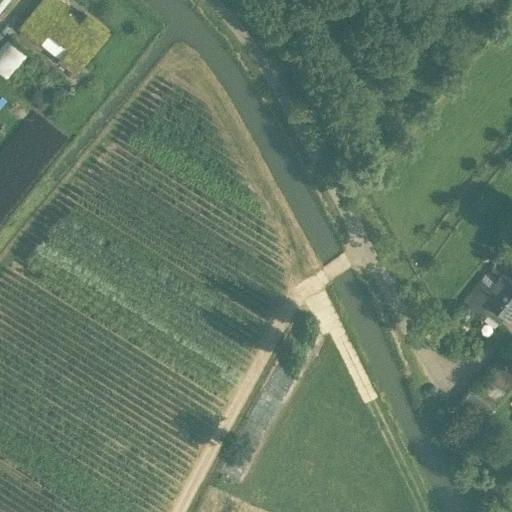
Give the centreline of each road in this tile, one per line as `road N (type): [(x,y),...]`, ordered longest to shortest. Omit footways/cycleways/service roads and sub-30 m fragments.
road 1 (unclassified): [(491,355),(463,373),(436,373),(414,347),(237,40),(202,0)]
road 2 (track): [(427,511),(314,280),(360,253)]
road 3 (track): [(178,511),(295,291),(314,280)]
